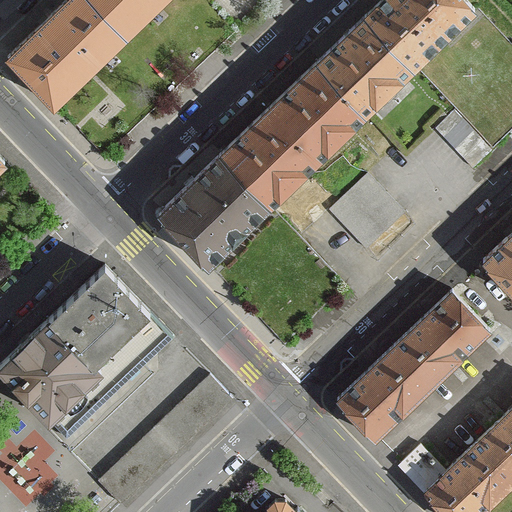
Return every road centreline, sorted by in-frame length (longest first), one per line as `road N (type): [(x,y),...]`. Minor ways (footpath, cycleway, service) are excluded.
road 1 (residential): [(283,396),(511,179)]
road 2 (residential): [(102,208),(324,0)]
road 3 (residential): [(283,396),(102,208)]
road 4 (residential): [(160,511),(283,396)]
road 5 (residential): [(394,511),(283,396)]
road 6 (residential): [(102,208),(0,101)]
road 7 (residential): [(0,308),(102,208)]
